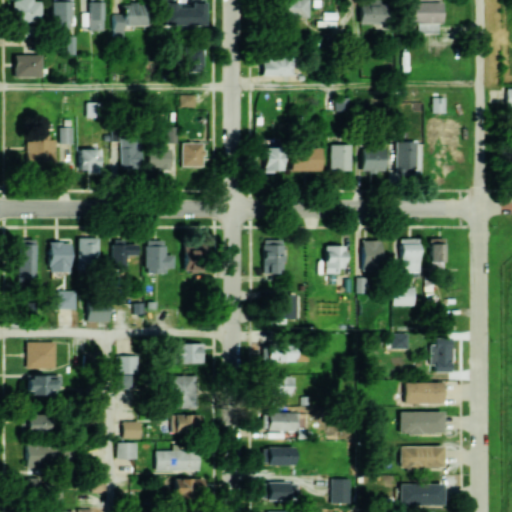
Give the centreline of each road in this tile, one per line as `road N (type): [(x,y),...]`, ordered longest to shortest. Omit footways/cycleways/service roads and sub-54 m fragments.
road 1 (residential): [(479,511),(480,0)]
road 2 (residential): [(233,511),(233,210)]
road 3 (residential): [(233,210),(479,210)]
road 4 (residential): [(0,209),(233,210)]
road 5 (residential): [(233,210),(232,0)]
